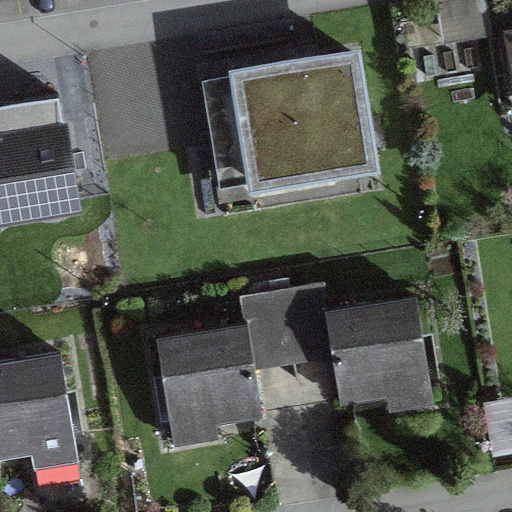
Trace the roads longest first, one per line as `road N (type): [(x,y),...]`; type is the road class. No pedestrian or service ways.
road 1 (residential): [(0,46),(273,0)]
road 2 (residential): [(511,488),(369,511)]
